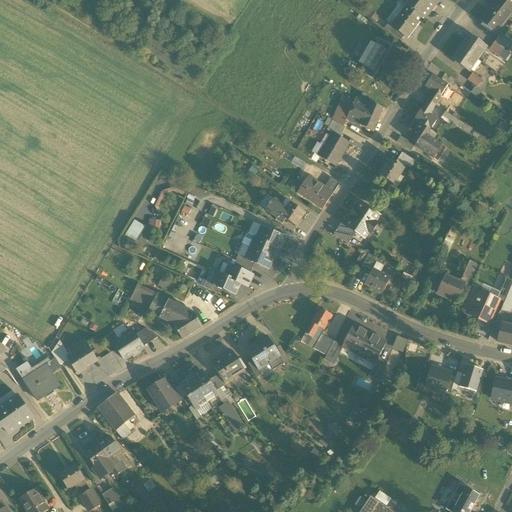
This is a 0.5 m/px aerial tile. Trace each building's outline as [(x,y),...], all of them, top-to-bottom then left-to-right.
[(150,0),(141,16),(211,57),(223,35),(163,0),(150,0)] [(402,2),(408,7),(423,18),(430,10),(431,11),(435,6),(434,5),(437,0),(408,0),(405,4),(403,2),(402,2)] [(495,0),(479,21),(495,34),(511,12),(511,5),(505,0),(495,0)] [(423,19),(423,18),(408,7),(393,27),(392,28),(404,36),(408,39),(408,38),(407,38),(413,30),(422,18),(423,19)] [(124,44),(194,85),(207,62),(138,21),(124,44)] [(384,29),(401,41),(404,36),(392,28),(393,27),(388,24),(384,29)] [(469,35),(461,47),(477,59),(486,48),(486,47),(469,35)] [(498,36),(493,43),(503,50),(508,43),(498,36)] [(360,71),(372,78),(391,46),(378,39),(375,45),(370,42),(358,63),(363,66),(360,71)] [(498,57),(503,50),(493,43),(488,50),(498,57)] [(469,71),(477,59),(461,47),(452,60),(468,72),(469,71)] [(510,55),(503,50),(498,57),(505,62),(510,55)] [(467,81),(477,87),(482,81),(472,74),(467,81)] [(435,93),(431,100),(436,103),(448,85),(440,80),(432,75),(425,87),(435,93)] [(481,93),(474,87),(470,93),(477,98),(481,93)] [(355,99),(351,109),(345,119),(360,126),(369,106),(355,99)] [(433,108),(436,103),(431,100),(428,104),(433,108)] [(360,126),(373,132),(383,109),(370,103),(369,106),(360,126)] [(342,126),(345,119),(351,109),(339,104),(332,120),(333,120),(342,126)] [(414,120),(418,123),(430,130),(437,119),(429,114),(433,108),(428,104),(424,111),(421,109),(414,120)] [(442,117),(460,129),(464,124),(445,112),(442,117)] [(335,135),(339,138),(346,128),(342,126),(333,120),(327,131),(332,134),(332,133),(335,135)] [(427,135),(430,130),(418,123),(408,139),(420,146),(418,149),(432,158),(441,145),(433,140),(433,139),(427,135)] [(472,129),(464,124),(460,129),(469,134),(472,129)] [(427,135),(433,139),(436,134),(430,130),(427,135)] [(332,134),(324,146),(327,148),(335,135),(332,133),(332,134)] [(318,156),(335,166),(349,144),(339,138),(335,135),(327,148),(324,146),(318,156)] [(396,142),(410,152),(414,146),(408,142),(400,137),(396,142)] [(446,148),(441,145),(432,158),(438,162),(446,148)] [(414,161),(405,155),(401,162),(409,167),(414,161)] [(379,175),(393,185),(399,175),(404,168),(391,160),(385,168),(384,168),(379,175)] [(302,167),(311,172),(313,168),(305,163),(302,167)] [(399,175),(393,185),(398,188),(404,178),(399,175)] [(465,179),(459,175),(455,180),(461,185),(465,179)] [(297,193),(311,203),(323,186),(308,177),(303,185),(297,193)] [(325,188),(333,194),(339,185),(335,181),(331,179),(325,188)] [(292,190),(297,193),(303,185),(298,182),(292,190)] [(325,188),(323,186),(311,203),(322,210),(333,194),(325,188)] [(283,222),(285,220),(283,218),(288,210),(287,209),(287,208),(282,205),(274,199),(265,211),(277,219),(277,218),(283,222)] [(282,205),(287,208),(291,203),(286,200),(282,205)] [(291,203),(287,208),(287,209),(288,210),(283,218),(285,220),(295,227),(305,213),(291,203)] [(346,226),(364,238),(368,231),(371,233),(377,224),(374,223),(379,216),(369,209),(369,207),(367,207),(361,204),(357,209),(354,210),(349,218),(350,220),(346,226)] [(212,207),(208,216),(213,218),(217,210),(212,207)] [(205,219),(202,225),(208,228),(211,222),(205,219)] [(136,242),(145,226),(134,220),(125,236),(136,242)] [(161,221),(149,220),(148,226),(150,226),(150,229),(159,230),(161,221)] [(257,238),(262,227),(253,223),(248,234),(255,237),(257,238)] [(333,236),(348,244),(352,238),(360,243),(364,238),(346,226),(341,223),(333,236)] [(262,227),(257,238),(278,247),(278,248),(280,248),(285,237),(262,227)] [(241,244),(243,245),(250,248),(255,237),(248,234),(246,233),(241,244)] [(195,235),(192,242),(199,245),(202,239),(195,235)] [(268,270),(278,248),(278,247),(257,238),(255,237),(250,248),(246,259),(245,259),(255,263),(268,270)] [(441,249),(448,253),(454,241),(446,237),(441,249)] [(243,245),(238,255),(246,259),(250,248),(243,245)] [(238,255),(236,262),(252,269),(255,263),(245,259),(246,259),(238,255)] [(362,266),(370,269),(375,259),(368,255),(362,266)] [(456,280),(464,284),(474,264),(466,260),(456,280)] [(250,274),(252,269),(236,262),(233,267),(250,274)] [(377,262),(372,270),(380,274),(384,266),(377,262)] [(225,276),(230,265),(224,263),(219,274),(225,276)] [(465,284),(470,286),(480,266),(474,264),(464,284),(465,284)] [(230,265),(225,276),(219,274),(217,273),(212,284),(212,285),(222,289),(235,295),(239,284),(247,287),(252,276),(250,274),(233,267),(230,265)] [(365,284),(382,294),(390,279),(380,274),(372,270),(365,284)] [(211,271),(206,281),(212,284),(217,273),(211,271)] [(412,278),(403,273),(401,278),(407,281),(410,283),(410,282),(412,278)] [(437,293),(457,302),(465,284),(464,284),(456,280),(445,275),(437,293)] [(498,300),(504,302),(508,293),(511,283),(511,280),(506,278),(500,293),(497,299),(498,299),(498,300)] [(158,286),(167,291),(170,282),(162,279),(160,283),(158,286)] [(203,288),(220,295),(222,289),(212,285),(212,284),(206,281),(203,288)] [(410,283),(407,281),(402,292),(406,294),(411,283),(410,282),(410,283)] [(483,285),(480,291),(497,299),(500,293),(483,285)] [(128,303),(148,313),(155,297),(136,288),(128,303)] [(477,320),(487,325),(498,300),(498,299),(497,299),(480,291),(476,300),(473,299),(468,311),(479,316),(477,320)] [(511,309),(511,295),(508,293),(504,302),(500,312),(510,314),(511,309)] [(148,313),(160,319),(169,301),(157,295),(155,297),(148,313)] [(169,301),(160,319),(158,322),(167,327),(168,323),(173,326),(182,340),(202,328),(193,313),(169,301)] [(310,323),(311,323),(319,328),(324,331),(332,316),(319,309),(310,323)] [(466,315),(477,320),(479,316),(468,311),(466,315)] [(305,334),(312,338),(319,328),(311,323),(305,334)] [(498,343),(511,345),(511,326),(502,325),(498,343)] [(343,347),(359,355),(369,335),(362,332),(362,331),(353,326),(353,327),(342,346),(342,347),(343,347)] [(324,331),(319,328),(312,338),(318,341),(321,335),(324,331)] [(145,329),(135,336),(143,348),(158,338),(145,329)] [(135,336),(131,330),(123,336),(124,338),(114,344),(124,361),(132,356),(139,351),(143,349),(143,348),(135,336)] [(313,349),(326,356),(334,342),(321,335),(318,341),(313,349)] [(377,339),(369,335),(359,355),(376,364),(386,344),(377,339)] [(393,346),(403,349),(406,339),(395,336),(393,346)] [(269,364),(273,371),(284,364),(275,349),(267,337),(246,350),(253,361),(259,370),(260,370),(269,364)] [(318,341),(312,338),(308,346),(313,349),(318,341)] [(51,353),(55,359),(59,365),(68,359),(67,357),(69,356),(59,339),(51,353)] [(68,350),(71,355),(87,345),(84,340),(68,350)] [(340,345),(334,342),(326,356),(332,359),(340,345)] [(68,359),(78,374),(86,369),(85,369),(98,361),(88,344),(87,345),(71,355),(69,356),(67,357),(68,359)] [(332,359),(326,356),(324,360),(334,365),(343,347),(342,347),(342,346),(340,345),(332,359)] [(275,349),(284,364),(289,360),(280,346),(275,349)] [(218,375),(224,383),(233,377),(232,375),(242,368),(244,371),(244,370),(233,352),(212,365),(218,375)] [(32,369),(31,367),(29,368),(32,374),(37,371),(39,374),(46,369),(44,366),(50,362),(48,359),(32,369)] [(61,369),(59,365),(55,359),(50,362),(44,366),(46,369),(47,368),(52,375),(61,369)] [(248,364),(256,377),(262,374),(260,370),(259,370),(253,361),(248,364)] [(260,370),(262,374),(265,379),(274,373),(273,371),(269,364),(260,370)] [(375,380),(379,366),(376,364),(369,377),(375,380)] [(26,365),(17,371),(19,374),(29,368),(26,365)] [(483,371),(465,365),(463,374),(459,388),(476,393),(483,371)] [(375,380),(381,382),(385,367),(379,366),(375,380)] [(439,369),(431,367),(425,386),(434,389),(433,392),(444,395),(444,393),(450,376),(450,374),(439,371),(439,369)] [(29,368),(19,374),(37,401),(47,395),(46,393),(59,385),(52,375),(47,368),(46,369),(39,374),(37,371),(32,374),(29,368)] [(232,375),(233,377),(244,371),(242,368),(232,375)] [(208,382),(201,372),(181,386),(187,395),(194,406),(196,409),(207,402),(217,396),(214,392),(208,382)] [(452,390),(457,391),(459,388),(463,374),(457,372),(455,378),(452,390)] [(263,380),(265,379),(262,374),(256,377),(261,385),(264,383),(264,382),(263,380)] [(224,383),(218,375),(208,382),(214,392),(220,389),(224,387),(226,385),(224,383)] [(450,376),(444,393),(450,395),(452,390),(455,378),(450,376)] [(148,390),(161,410),(176,400),(169,389),(163,380),(148,390)] [(511,382),(497,380),(492,399),(511,403),(511,399),(511,382)] [(178,404),(183,400),(182,398),(176,389),(174,385),(169,389),(176,400),(178,404)] [(176,389),(182,398),(187,395),(181,386),(176,389)] [(16,389),(0,399),(0,405),(19,393),(16,389)] [(214,392),(217,396),(221,403),(222,403),(224,405),(228,402),(227,400),(222,393),(220,389),(214,392)] [(226,390),(222,393),(227,400),(231,397),(233,396),(228,389),(226,390)] [(97,408),(116,431),(135,416),(116,393),(97,408)] [(194,406),(187,395),(182,398),(183,400),(189,409),(194,406)] [(32,418),(18,396),(0,407),(0,427),(1,429),(3,427),(8,434),(17,429),(17,430),(29,422),(28,421),(32,418)] [(163,413),(178,404),(176,400),(161,410),(163,413)] [(196,409),(201,416),(211,410),(207,402),(196,409)] [(229,403),(228,402),(224,405),(219,408),(234,433),(244,426),(230,405),(229,403)] [(346,420),(355,425),(364,410),(355,405),(346,420)] [(201,416),(196,409),(194,406),(189,409),(197,421),(201,418),(201,416)] [(398,435),(406,423),(396,416),(388,427),(398,435)] [(201,418),(197,421),(202,429),(206,426),(201,418)] [(327,425),(329,435),(338,434),(337,423),(327,425)] [(116,431),(122,440),(131,433),(125,425),(116,431)] [(110,437),(98,446),(107,459),(111,456),(119,450),(110,437)] [(86,455),(95,467),(95,468),(107,459),(98,446),(86,455)] [(310,454),(316,458),(320,453),(314,449),(310,454)] [(115,469),(118,474),(127,468),(121,461),(119,463),(116,460),(114,461),(111,456),(107,459),(115,469)] [(241,461),(247,468),(252,463),(245,457),(241,461)] [(115,469),(107,459),(95,468),(95,467),(93,469),(100,480),(115,469)] [(58,475),(68,490),(84,479),(76,466),(66,471),(58,475)] [(211,472),(204,479),(212,486),(218,479),(211,472)] [(451,500),(445,510),(449,511),(470,511),(480,496),(459,484),(454,494),(460,497),(456,503),(451,500)] [(113,502),(116,507),(122,504),(112,489),(102,495),(108,505),(113,502)] [(19,500),(26,511),(46,511),(48,511),(34,490),(19,500)] [(79,497),(85,506),(96,499),(90,490),(79,497)] [(379,491),(374,499),(386,507),(391,499),(379,491)] [(454,494),(451,500),(456,503),(460,497),(454,494)] [(354,505),(361,510),(367,502),(360,497),(354,505)] [(361,510),(360,511),(393,511),(386,507),(374,499),(370,497),(367,502),(361,510)] [(85,506),(88,511),(90,511),(100,506),(96,499),(85,506)]
